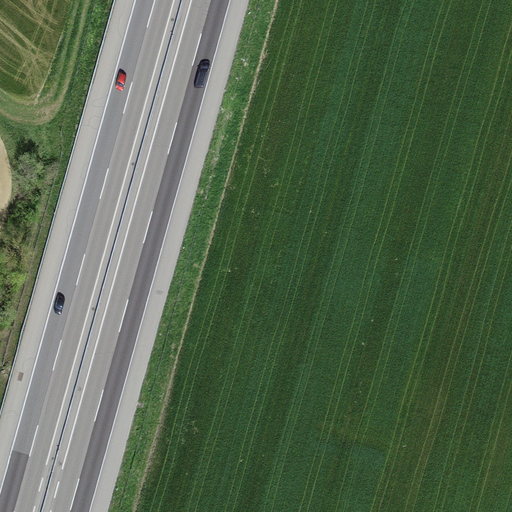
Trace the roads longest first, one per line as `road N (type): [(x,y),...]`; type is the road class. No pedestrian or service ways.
road 1 (motorway): [(69,511),(210,0)]
road 2 (motorway): [(154,0),(14,511)]
